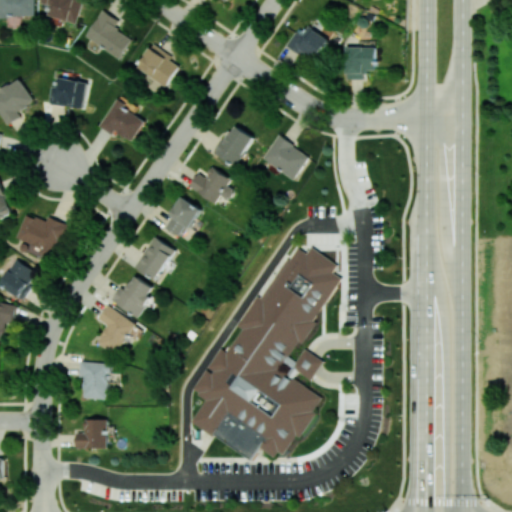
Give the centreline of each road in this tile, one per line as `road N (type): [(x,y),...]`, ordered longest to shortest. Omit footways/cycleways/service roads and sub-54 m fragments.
road 1 (secondary): [(462,511),(462,0)]
road 2 (secondary): [(425,0),(425,511)]
road 3 (residential): [(43,453),(52,331),(185,132)]
road 4 (residential): [(238,56),(311,106),(341,116)]
